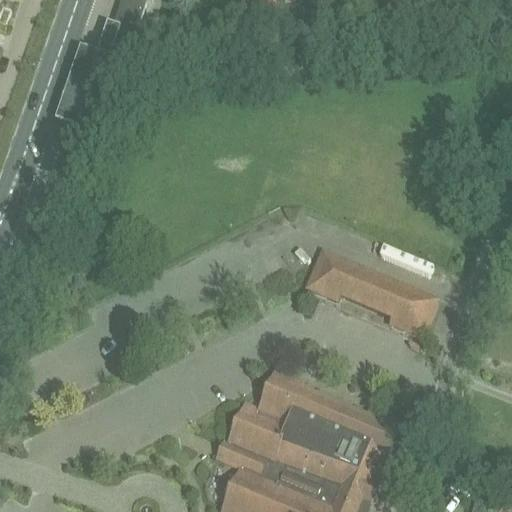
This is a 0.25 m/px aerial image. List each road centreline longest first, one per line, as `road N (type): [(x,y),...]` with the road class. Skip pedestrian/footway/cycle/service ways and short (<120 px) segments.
road 1 (residential): [(399,511),(511,181)]
road 2 (secondary): [(0,221),(77,0)]
